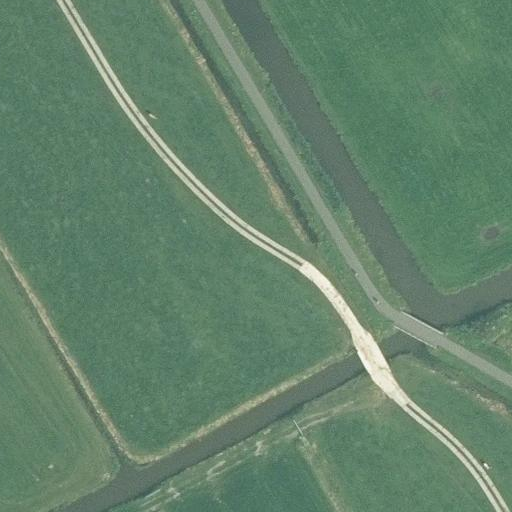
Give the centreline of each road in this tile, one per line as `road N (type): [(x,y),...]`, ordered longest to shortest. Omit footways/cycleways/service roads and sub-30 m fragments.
road 1 (track): [(62,0),(142,132),(239,231),(329,293),(404,405),(477,473),(501,511)]
road 2 (track): [(136,511),(310,421),(392,389)]
